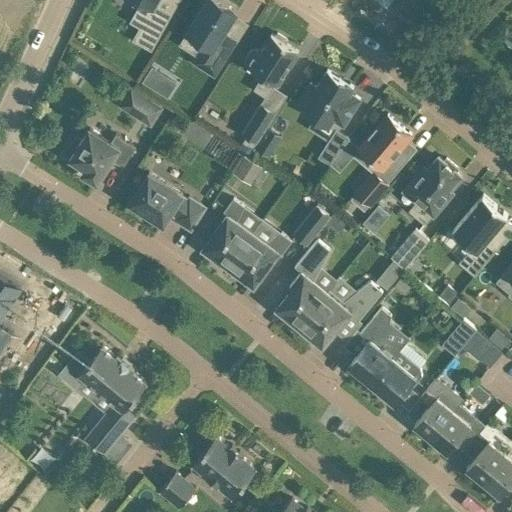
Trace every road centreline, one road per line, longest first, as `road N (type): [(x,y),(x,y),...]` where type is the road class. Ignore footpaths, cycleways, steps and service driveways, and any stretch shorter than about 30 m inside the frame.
road 1 (residential): [(0,153),(262,330),(475,511)]
road 2 (residential): [(284,0),(375,55),(511,171)]
road 3 (residential): [(211,374),(144,318),(0,234)]
road 4 (residential): [(373,511),(211,374)]
road 5 (residential): [(104,511),(211,374)]
road 6 (tertiary): [(0,135),(64,0)]
